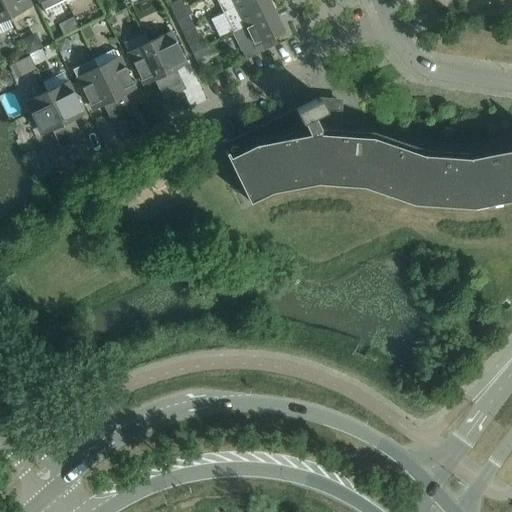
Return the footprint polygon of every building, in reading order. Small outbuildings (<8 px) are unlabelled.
[(10,16),(1,0),(0,0),(0,32),(14,26),(10,16)] [(1,0),(10,16),(31,6),(28,0),(1,0)] [(65,0),(38,0),(45,13),(67,3),(65,0)] [(180,0),(177,0),(169,4),(173,12),(184,7),(180,0)] [(246,0),(217,0),(223,12),(246,0)] [(274,11),(268,0),(246,0),(223,12),(232,31),(274,11)] [(188,15),(184,7),(173,12),(177,20),(188,15)] [(284,31),(274,11),(232,31),(246,59),(277,43),(274,36),(284,31)] [(194,26),(182,32),(192,51),(203,46),(194,26)] [(170,30),(149,41),(175,93),(185,88),(173,63),(184,58),(170,30)] [(175,93),(149,41),(127,51),(141,79),(152,74),(164,99),(175,93)] [(207,54),(203,46),(192,51),(195,59),(207,54)] [(112,48),(93,57),(123,118),(134,113),(122,88),(133,83),(119,55),(117,50),(112,48)] [(93,57),(72,68),(76,76),(90,104),(100,99),(113,124),(123,118),(93,57)] [(68,80),(46,90),(72,143),(83,138),(71,113),(81,108),(68,80)] [(72,143),(46,90),(25,101),(38,129),(49,124),(61,149),(72,143)] [(422,152),(401,145),(372,135),(336,133),(339,100),(321,99),(320,96),(221,144),(248,200),(270,190),(315,181),(330,182),(349,183),(361,184),(390,194),(412,201),(471,205),(510,198),(511,197),(511,147),(468,156),(422,152)]
